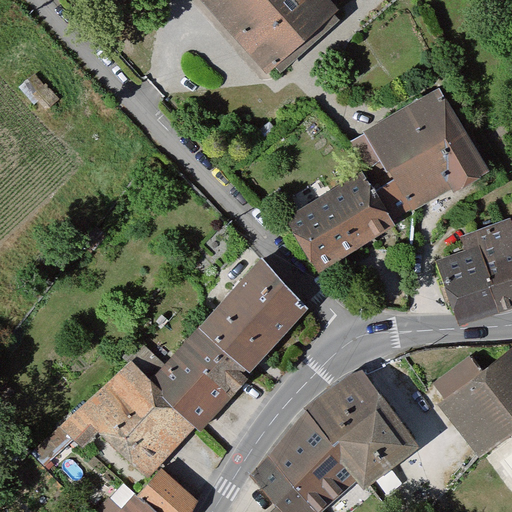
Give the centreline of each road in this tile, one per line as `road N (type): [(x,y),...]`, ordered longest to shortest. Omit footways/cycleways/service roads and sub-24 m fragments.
road 1 (residential): [(355,338),(39,0)]
road 2 (secondary): [(355,338),(293,395),(211,511)]
road 3 (secondary): [(500,327),(355,338)]
